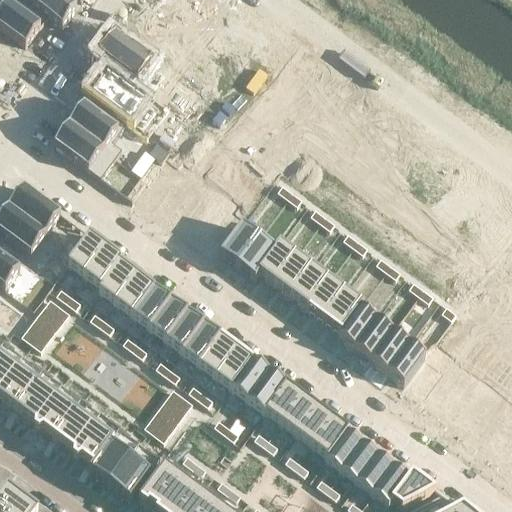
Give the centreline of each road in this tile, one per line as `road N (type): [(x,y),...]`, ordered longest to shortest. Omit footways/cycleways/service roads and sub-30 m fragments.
road 1 (residential): [(495,511),(4,145)]
road 2 (residential): [(273,0),(511,176)]
road 3 (residential): [(111,0),(4,145)]
